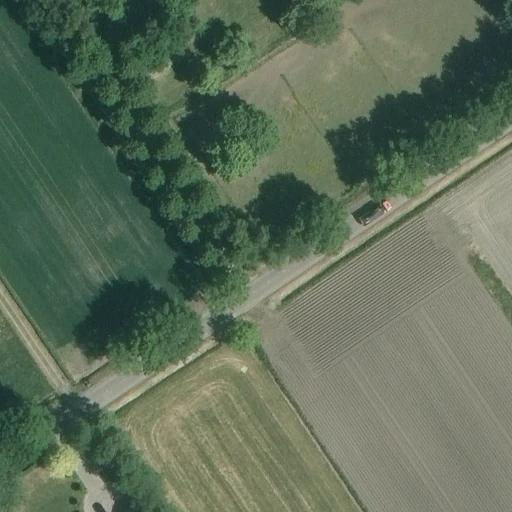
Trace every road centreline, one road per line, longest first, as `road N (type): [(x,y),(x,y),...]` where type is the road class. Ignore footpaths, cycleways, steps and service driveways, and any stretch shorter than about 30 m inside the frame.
road 1 (unclassified): [(0,464),(511,116)]
road 2 (track): [(77,412),(0,295)]
